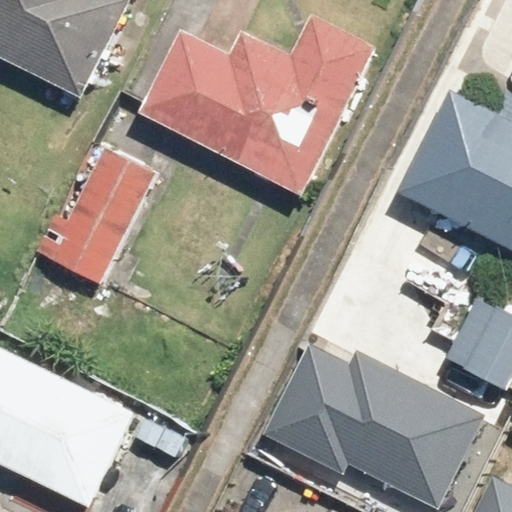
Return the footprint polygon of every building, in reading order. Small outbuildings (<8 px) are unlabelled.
[(0,0),(0,49),(82,93),(132,0),(0,0)] [(203,22),(158,109),(314,189),(387,49),(319,14),(300,50),(257,27),(248,45),(203,22)] [(511,105),(474,86),(421,188),(511,235),(511,105)] [(105,144),(51,249),(113,280),(166,175),(105,144)] [(511,307),(489,297),(459,360),(511,385),(511,307)] [(0,331),(0,456),(99,509),(151,412),(0,331)] [(327,338),(284,429),(353,462),(357,454),(455,501),(501,405),(363,339),(357,352),(327,338)] [(511,511),(511,471),(506,469),(485,511),(511,511)]
